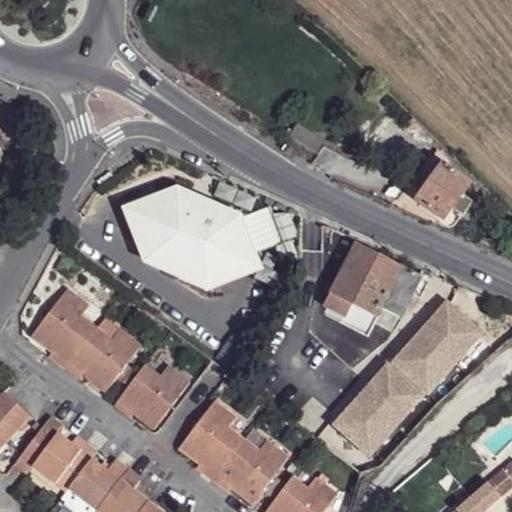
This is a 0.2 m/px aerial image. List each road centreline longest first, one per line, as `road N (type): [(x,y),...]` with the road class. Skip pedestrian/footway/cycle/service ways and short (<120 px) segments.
road 1 (secondary): [(511,286),(250,159)]
road 2 (unclassified): [(81,166),(115,134),(139,127),(250,159)]
road 3 (unclassified): [(0,292),(81,166)]
